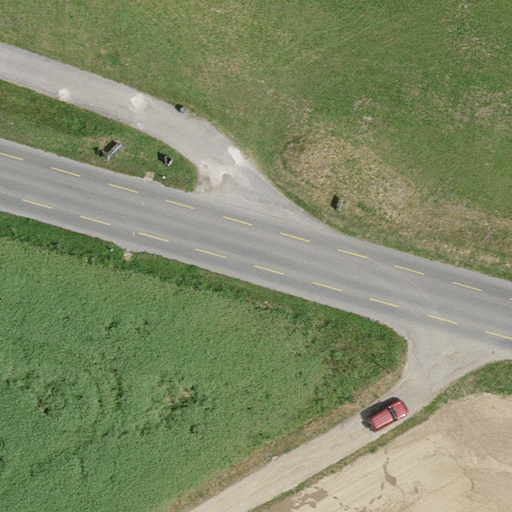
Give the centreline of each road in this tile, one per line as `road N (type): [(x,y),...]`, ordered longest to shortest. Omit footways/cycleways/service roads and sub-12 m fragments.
road 1 (tertiary): [(0,176),(511,322)]
road 2 (track): [(216,511),(396,406),(467,308)]
